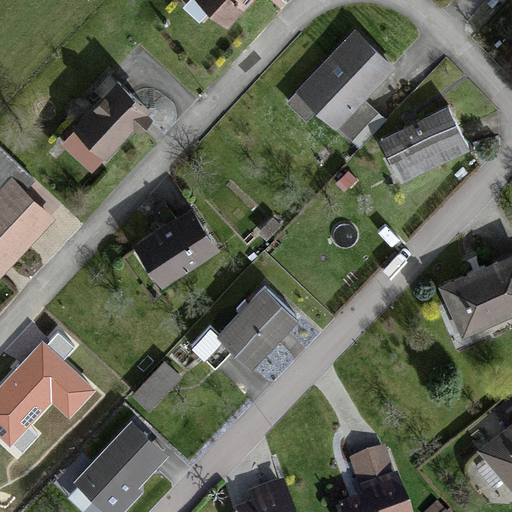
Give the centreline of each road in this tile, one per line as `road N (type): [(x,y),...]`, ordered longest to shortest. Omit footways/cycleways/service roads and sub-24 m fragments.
road 1 (residential): [(511,127),(160,511)]
road 2 (residential): [(320,0),(304,6),(0,331)]
road 3 (residential): [(511,89),(406,0)]
